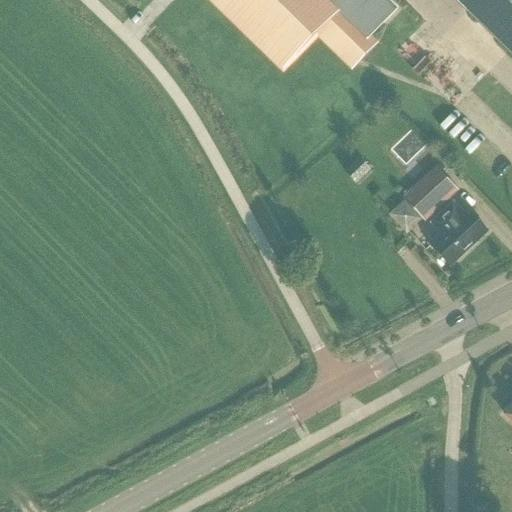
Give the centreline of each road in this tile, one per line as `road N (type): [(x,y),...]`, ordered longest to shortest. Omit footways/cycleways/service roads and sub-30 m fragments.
road 1 (unclassified): [(340,388),(186,108),(87,0)]
road 2 (tertiary): [(113,511),(340,388)]
road 3 (unclassified): [(451,511),(451,330)]
road 4 (tertiary): [(340,388),(451,330)]
